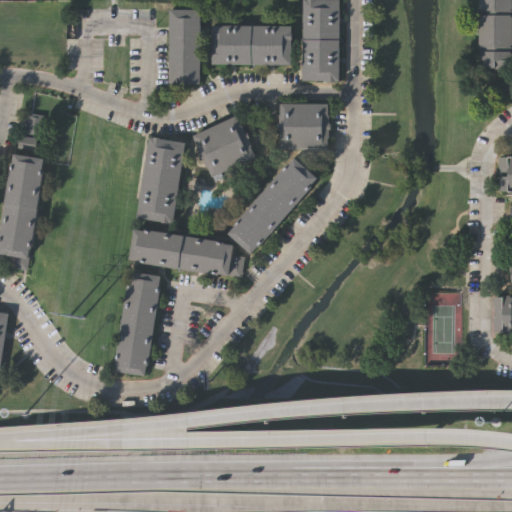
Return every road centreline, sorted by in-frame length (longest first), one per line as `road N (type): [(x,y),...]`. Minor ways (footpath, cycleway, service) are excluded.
road 1 (motorway): [(414,474),(0,479)]
road 2 (motorway): [(511,443),(126,439)]
road 3 (motorway): [(511,401),(131,430)]
